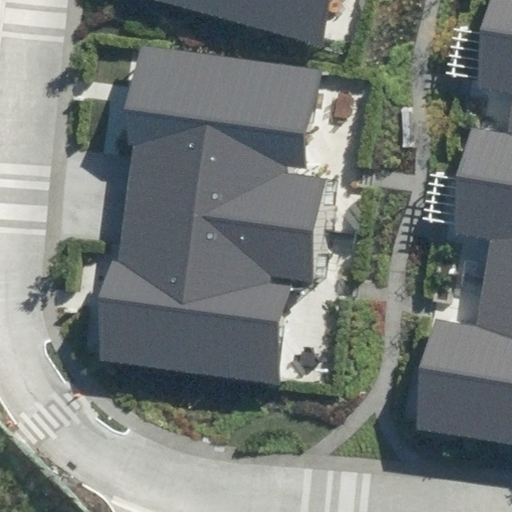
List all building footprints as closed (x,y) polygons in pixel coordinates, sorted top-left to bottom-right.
[(206,0),(345,35),(353,0),(206,0)] [(511,81),(511,0),(508,0),(494,78),(511,81)] [(333,57),(160,34),(147,133),(158,134),(150,194),(347,220),(354,165),(319,160),(333,57)] [(511,121),(490,118),(471,225),(511,232),(511,259),(511,264),(511,263),(511,121)] [(131,253),(118,352),(291,375),(304,273),(340,277),(347,220),(150,195),(142,254),(131,253)] [(442,418),(511,430),(511,263),(511,264),(502,313),(461,305),(442,418)]
